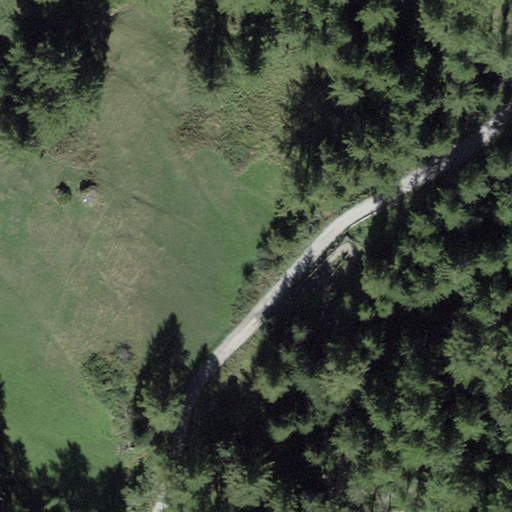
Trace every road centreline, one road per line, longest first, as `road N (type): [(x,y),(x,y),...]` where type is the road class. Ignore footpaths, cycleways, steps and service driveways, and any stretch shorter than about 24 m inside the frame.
road 1 (track): [(374,203),(331,228),(190,386),(155,511)]
road 2 (track): [(511,99),(374,203)]
